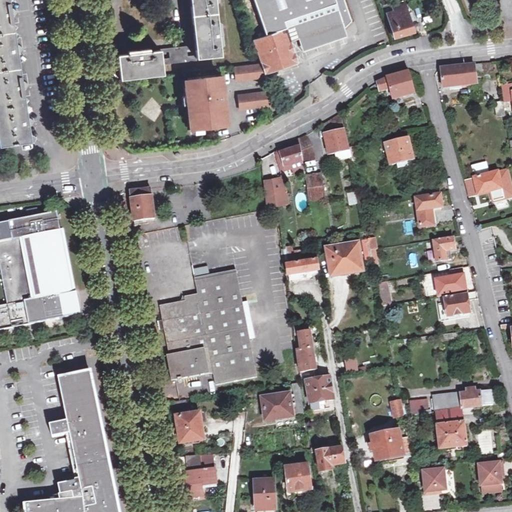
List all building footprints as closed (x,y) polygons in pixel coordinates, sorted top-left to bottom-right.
[(0,0),(0,145),(30,141),(8,0),(0,0)] [(190,0),(197,57),(221,55),(219,38),(222,38),(221,30),(219,30),(215,0),(190,0)] [(255,0),(267,35),(255,39),(264,64),(267,72),(298,62),(288,32),(303,26),(313,39),(318,40),(327,39),(334,35),(345,28),(352,20),(345,0),(255,0)] [(409,22),(407,14),(404,3),(392,7),(393,11),(391,11),(392,14),(387,15),(393,38),(412,32),(409,22)] [(171,49),(172,56),(186,55),(185,48),(171,49)] [(163,74),(160,50),(143,52),(143,49),(134,50),(135,53),(117,55),(119,70),(119,78),(163,74)] [(492,63),(475,65),(477,78),(483,77),(483,81),(489,80),(489,73),(493,73),(492,63)] [(264,64),(236,67),(238,81),(269,77),(267,72),(264,64)] [(477,78),(475,65),(440,68),(444,89),(477,85),(477,78)] [(378,83),(381,91),(381,92),(391,90),(393,100),(414,95),(409,73),(386,78),(378,83)] [(192,104),(195,127),(229,123),(227,107),(224,108),(223,99),(226,99),(223,76),(192,80),(193,95),(188,96),(189,104),(192,104)] [(381,91),(378,83),(368,89),(371,95),(381,91)] [(270,92),(240,96),(241,111),(271,107),(270,92)] [(494,102),(496,117),(505,115),(503,101),(494,102)] [(323,126),(330,155),(348,151),(341,114),(323,126)] [(406,134),(393,137),(394,143),(384,146),(390,167),(396,165),(397,170),(407,168),(406,163),(412,162),(406,134)] [(294,165),(302,162),(316,160),(313,149),(306,136),(299,141),(280,151),(285,168),(294,165)] [(276,152),(275,153),(282,174),(295,170),(294,165),(285,168),(280,151),(276,152)] [(304,173),(302,162),(294,165),(295,170),(295,174),(304,173)] [(511,196),(511,190),(506,170),(490,175),(471,180),(473,188),(476,187),(478,195),(491,192),(494,202),(511,196)] [(305,178),(309,203),(325,200),(321,175),(305,178)] [(280,176),(270,178),(273,196),(284,193),(281,182),(280,176)] [(270,178),(263,180),(266,207),(275,206),(273,196),(270,178)] [(441,192),(439,183),(421,186),(423,195),(441,192)] [(130,191),(135,221),(155,219),(151,189),(130,191)] [(354,192),(345,194),(348,206),(356,204),(354,192)] [(284,193),(273,196),(275,206),(286,203),(284,193)] [(441,196),(416,200),(420,227),(434,225),(431,210),(443,208),(441,196)] [(0,266),(8,304),(0,305),(0,330),(78,315),(77,314),(81,313),(77,293),(74,293),(59,213),(4,222),(0,223),(0,266)] [(433,241),(437,263),(452,260),(450,251),(455,250),(453,237),(433,241)] [(370,251),(375,251),(377,250),(375,238),(368,239),(370,251)] [(348,267),(361,265),(357,244),(326,249),(330,269),(331,276),(349,272),(348,267)] [(319,260),(286,265),(288,277),(321,272),(319,260)] [(208,274),(193,277),(197,297),(161,304),(164,319),(159,320),(160,329),(165,328),(175,378),(212,372),(214,384),(256,376),(238,277),(210,282),(208,274)] [(466,293),(464,275),(435,280),(438,297),(466,293)] [(377,285),(379,292),(383,292),(387,292),(385,283),(377,285)] [(466,294),(446,297),(447,300),(445,300),(448,318),(471,314),(468,296),(467,296),(466,294)] [(334,400),(330,377),(315,379),(314,371),(316,370),(310,332),(307,333),(306,324),(294,326),(295,335),(298,334),(300,350),(297,350),(303,384),(306,383),(309,403),(334,400)] [(356,358),(343,360),(345,374),(357,372),(356,358)] [(59,380),(67,422),(75,461),(103,455),(99,449),(105,445),(90,373),(59,380)] [(292,384),(298,416),(305,415),(299,382),(292,384)] [(162,387),(164,399),(176,397),(174,386),(162,387)] [(483,407),(482,395),(481,392),(475,393),(475,389),(467,390),(467,393),(435,397),(441,449),(468,446),(465,427),(465,423),(464,423),(463,410),(483,407)] [(491,394),(482,395),(483,407),(493,406),(491,394)] [(263,399),(267,421),(293,416),(290,395),(263,399)] [(429,414),(428,399),(408,400),(409,415),(429,414)] [(173,402),(175,411),(188,409),(186,400),(173,402)] [(401,401),(392,403),(395,418),(404,417),(401,401)] [(176,417),(180,445),(204,442),(200,414),(176,417)] [(65,429),(63,422),(62,423),(49,425),(52,438),(66,435),(65,429)] [(67,422),(63,422),(65,429),(66,435),(75,481),(76,485),(80,484),(77,467),(104,462),(103,455),(75,461),(67,422)] [(371,435),(373,445),(369,446),(370,452),(374,451),(376,463),(396,459),(395,455),(404,453),(403,449),(411,448),(409,436),(400,438),(399,430),(371,435)] [(311,448),(311,450),(312,453),(316,452),(320,471),(331,470),(331,466),(345,464),(343,447),(332,449),(332,444),(311,448)] [(99,449),(103,455),(104,462),(110,491),(114,490),(105,445),(99,449)] [(188,499),(203,497),(201,486),(216,484),(214,470),(206,471),(206,469),(203,470),(202,456),(186,457),(188,473),(185,474),(188,499)] [(65,501),(51,502),(25,504),(25,511),(118,511),(114,490),(110,491),(104,462),(77,467),(80,484),(76,485),(75,481),(58,485),(60,495),(63,495),(65,501)] [(503,463),(480,465),(482,486),(503,484),(502,477),(502,471),(504,471),(503,463)] [(285,469),(288,493),(311,490),(308,466),(285,469)] [(445,469),(424,471),(427,494),(435,494),(434,491),(447,490),(445,469)] [(255,481),(255,511),(276,510),(275,481),(255,481)]
